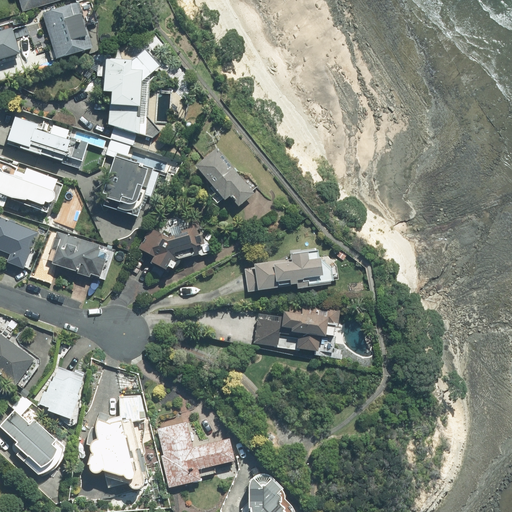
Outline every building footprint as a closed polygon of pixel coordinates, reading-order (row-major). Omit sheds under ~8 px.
[(21,0),(25,11),(63,0),(21,0)] [(82,2),(44,13),(58,59),(96,49),(82,2)] [(0,30),(0,55),(20,50),(14,27),(0,30)] [(133,60),(108,59),(107,91),(113,92),(112,126),(142,135),(143,127),(144,81),(162,66),(146,48),(133,60)] [(17,117),(9,144),(65,161),(64,164),(82,170),(91,143),(71,136),(73,131),(55,125),(52,134),(38,130),(40,124),(17,117)] [(242,177),(217,147),(197,164),(214,185),(207,191),(219,205),(231,195),(240,206),(256,192),(255,190),(260,186),(248,172),(242,177)] [(138,160),(119,153),(106,193),(110,194),(106,206),(141,217),(150,188),(145,186),(151,167),(137,163),(138,160)] [(0,205),(4,207),(9,195),(49,211),(61,180),(28,167),(25,174),(17,171),(19,166),(1,159),(0,160),(0,205)] [(40,232),(0,216),(0,250),(12,255),(8,263),(25,269),(40,232)] [(178,261),(214,251),(207,227),(202,229),(199,219),(191,222),(193,228),(175,232),(176,236),(171,237),(151,228),(141,250),(156,257),(152,264),(156,266),(153,273),(162,277),(166,270),(171,273),(178,259),(178,261)] [(115,250),(58,232),(52,249),(58,251),(54,265),(105,281),(115,250)] [(247,268),(251,292),(299,285),(299,287),(335,283),(331,252),(256,263),(257,267),(247,268)] [(258,318),(255,341),(335,353),(342,309),(293,301),(292,312),(287,311),(285,322),(258,318)] [(0,374),(22,390),(42,363),(0,333),(0,374)] [(79,395),(86,376),(58,366),(49,390),(46,389),(41,404),(51,408),(50,412),(74,420),(82,396),(79,395)] [(123,417),(110,420),(112,416),(101,411),(95,427),(91,428),(94,440),(88,441),(95,472),(103,470),(107,488),(129,483),(131,490),(150,485),(148,478),(153,478),(139,419),(147,419),(141,397),(121,397),(123,417)] [(31,424),(16,410),(2,426),(21,443),(17,446),(22,451),(18,455),(26,462),(30,457),(43,469),(61,450),(56,445),(59,441),(35,420),(31,424)] [(194,447),(188,423),(158,431),(165,455),(162,456),(170,487),(202,479),(200,470),(237,461),(231,438),(194,447)] [(284,489),(271,475),(260,473),(247,486),(253,491),(247,496),(253,502),(242,511),(298,511),(281,493),(284,489)]
